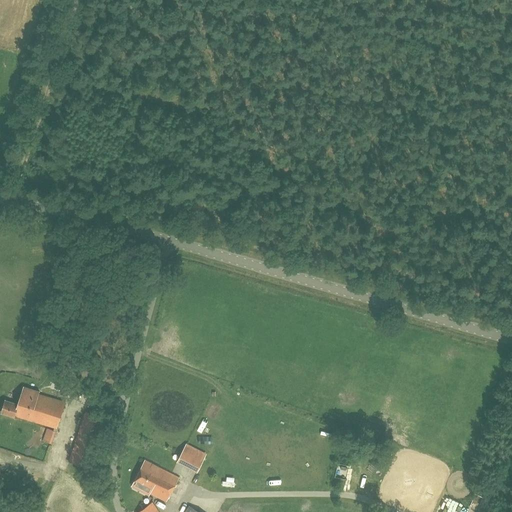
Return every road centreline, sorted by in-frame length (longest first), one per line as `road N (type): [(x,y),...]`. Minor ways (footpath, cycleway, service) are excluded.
road 1 (tertiary): [(511,341),(171,243)]
road 2 (unclassified): [(171,243),(118,419),(112,482),(120,511)]
road 3 (track): [(78,0),(16,198)]
road 4 (tertiary): [(171,243),(0,195)]
